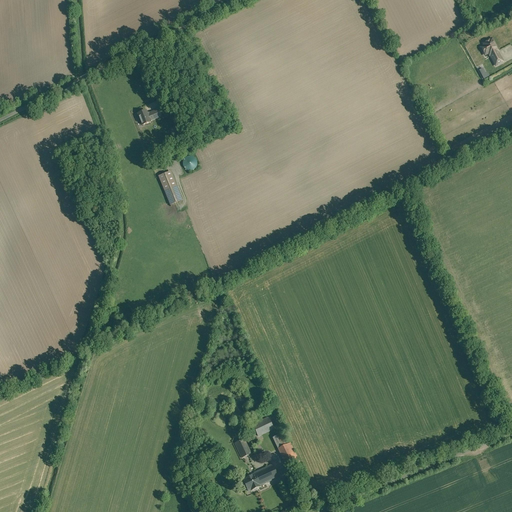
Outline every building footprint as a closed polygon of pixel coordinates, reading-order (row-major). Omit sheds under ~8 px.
[(504,64),(492,40),(483,44),(484,46),(480,48),(486,59),(490,57),(495,68),(504,64)] [(487,73),(485,73),(482,68),(478,70),(483,79),(488,76),(487,73)] [(159,110),(147,114),(150,121),(162,116),(159,110)] [(146,111),(138,114),(142,125),(150,122),(150,121),(147,114),(146,111)] [(198,166),(198,164),(198,163),(197,162),(197,161),(196,160),(195,159),(193,158),(192,158),(191,158),(190,158),(188,159),(187,159),(186,160),(186,161),(185,162),(185,164),(185,165),(185,166),(186,167),(186,169),(187,169),(188,170),(190,171),(191,171),(192,171),(194,170),(195,170),(196,169),(197,168),(197,167),(198,166)] [(171,173),(158,178),(170,207),(183,201),(171,173)] [(275,430),(270,419),(253,427),(258,437),(275,430)] [(278,435),(271,438),(286,470),(297,464),(289,446),(284,448),(278,435)] [(251,456),(245,441),(233,446),(239,461),(251,456)] [(278,479),(273,468),(243,481),(248,492),(278,479)]
